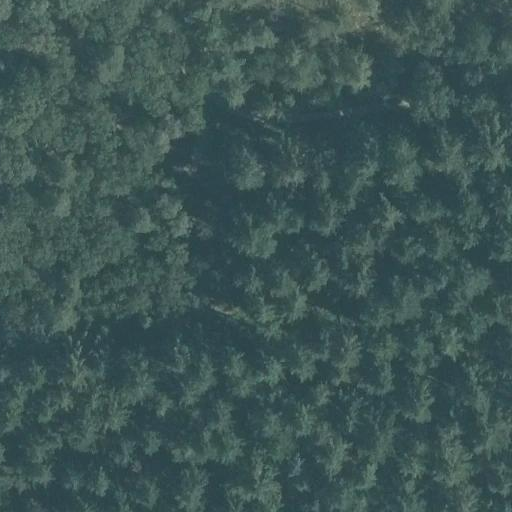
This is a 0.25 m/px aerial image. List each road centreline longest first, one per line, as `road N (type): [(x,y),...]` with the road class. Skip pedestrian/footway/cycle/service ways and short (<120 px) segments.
road 1 (track): [(126,0),(204,81),(245,104),(324,110),(484,93),(511,101)]
road 2 (track): [(229,97),(220,128),(234,249),(221,294),(162,318),(0,330)]
